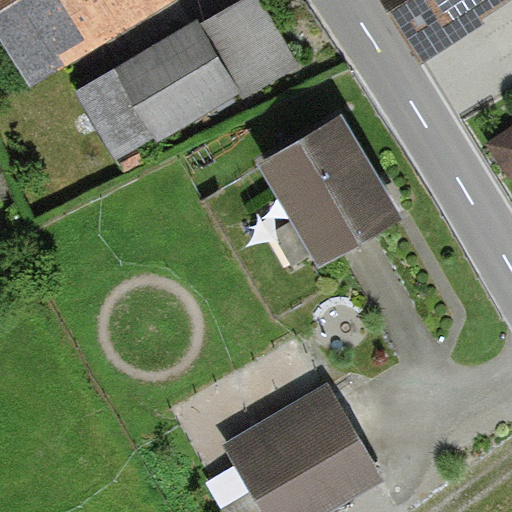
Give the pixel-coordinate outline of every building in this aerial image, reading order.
[(0,0),(0,16),(25,57),(117,0),(0,0)] [(494,0),(386,0),(416,48),(494,0)] [(115,149),(296,71),(267,3),(86,81),(115,149)] [(407,220),(345,120),(268,167),(329,267),(407,220)] [(511,132),(492,146),(511,175),(511,174),(511,132)] [(273,511),(337,511),(389,483),(335,385),(234,441),(273,511)]
